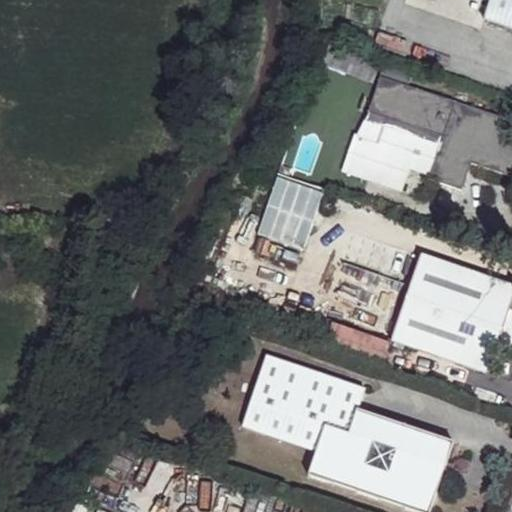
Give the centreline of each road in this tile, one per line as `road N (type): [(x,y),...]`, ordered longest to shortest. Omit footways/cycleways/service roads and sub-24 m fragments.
road 1 (unknown): [(511,280),(330,212)]
road 2 (unknown): [(511,436),(394,383)]
